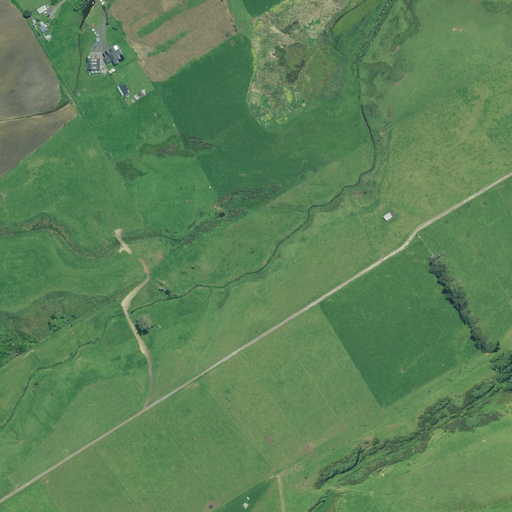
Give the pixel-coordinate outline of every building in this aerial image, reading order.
[(48,10),(45,5),(37,11),(39,15),(48,10)] [(44,33),(49,30),(47,28),(50,26),(48,23),(45,25),(43,21),(40,23),(42,27),(41,28),(44,33)] [(123,54),(118,46),(111,50),(112,52),(110,53),(117,65),(121,63),(119,61),(123,59),(121,55),(123,54)] [(113,61),(110,56),(105,59),(108,64),(113,61)] [(101,70),(102,59),(89,59),(89,70),(101,70)]
